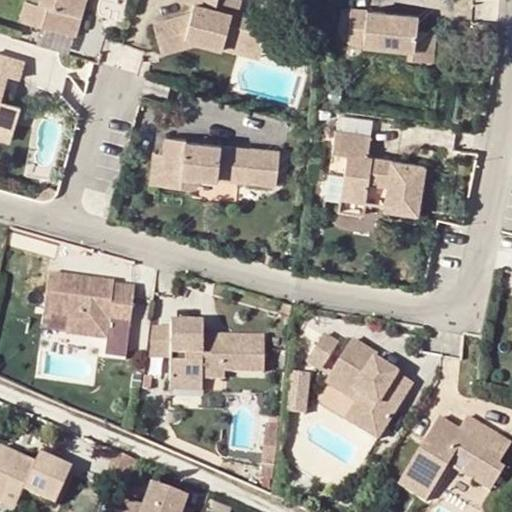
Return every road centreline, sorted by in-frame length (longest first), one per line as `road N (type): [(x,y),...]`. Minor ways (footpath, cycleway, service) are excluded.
road 1 (residential): [(511,81),(467,280),(460,300),(434,317),(262,282),(73,226)]
road 2 (residential): [(0,390),(259,511)]
road 3 (residential): [(73,226),(107,85)]
